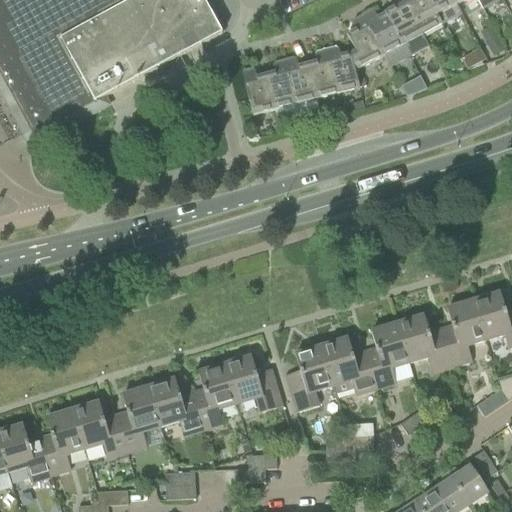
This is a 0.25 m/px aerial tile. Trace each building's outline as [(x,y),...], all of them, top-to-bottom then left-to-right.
[(0,0),(0,80),(32,139),(222,36),(202,0),(0,0)] [(409,59),(428,49),(401,0),(392,0),(390,1),(389,5),(393,11),(385,15),(409,59)] [(401,0),(428,49),(446,39),(425,0),(401,0)] [(460,16),(459,14),(451,0),(425,0),(446,39),(447,39),(440,27),(460,16)] [(451,0),(459,14),(456,7),(469,0),(475,0),(482,12),(482,11),(476,0),(451,0)] [(500,0),(476,0),(482,11),(501,1),(500,0)] [(377,20),(373,14),(369,13),(361,17),(390,69),(409,59),(385,15),(377,20)] [(389,70),(390,69),(361,17),(352,22),(351,25),(354,30),(346,37),(353,50),(346,54),(350,60),(354,74),(383,58),(389,70)] [(339,58),(338,51),(334,49),(325,51),(336,96),(364,89),(362,82),(357,83),(354,74),(350,60),(346,54),(339,58)] [(316,102),(336,96),(325,51),(315,54),(313,57),(315,64),(307,66),(316,102)] [(469,57),(460,62),(466,73),(475,68),(469,57)] [(298,69),(296,62),(292,60),(283,62),(295,107),(316,102),(307,66),(298,69)] [(274,112),(295,107),(283,62),(274,64),(272,68),(273,75),(265,77),(274,112)] [(256,79),(254,72),(251,70),(243,72),(241,76),(252,118),(274,112),(265,77),(256,79)] [(427,91),(435,87),(430,76),(421,81),(427,91)] [(415,96),(427,91),(421,81),(410,85),(415,96)] [(406,99),(412,96),(406,86),(400,89),(406,99)] [(360,104),(348,107),(350,114),(362,111),(360,104)] [(475,303),(472,304),(484,343),(503,338),(507,352),(511,351),(511,310),(504,313),(499,296),(483,300),(483,297),(474,300),(475,303)] [(466,349),(484,343),(472,304),(446,312),(452,330),(445,332),(445,331),(440,333),(451,369),(471,363),(466,349)] [(399,326),(397,326),(409,366),(427,361),(431,375),(451,369),(440,333),(435,334),(435,335),(429,337),(423,319),(407,323),(407,320),(398,323),(399,326)] [(390,372),(409,366),(397,326),(370,334),(376,353),(369,355),(369,354),(364,355),(375,392),(395,386),(390,372)] [(323,349),(321,349),(336,398),(354,393),(355,398),(375,392),(364,355),(359,357),(359,358),(353,360),(347,341),(331,346),(330,343),(322,346),(323,349)] [(335,398),(336,398),(321,349),(294,357),(299,374),(284,379),(295,416),(318,409),(314,395),(332,389),(335,398)] [(226,367),(224,368),(236,407),(254,402),(259,417),(281,410),(282,409),(271,372),(256,377),(250,360),(235,365),(234,362),(225,364),(226,367)] [(218,413),(236,407),(224,368),(197,376),(203,395),(197,396),(196,395),(191,397),(202,433),(222,427),(218,413)] [(508,404),(511,401),(511,378),(495,384),(498,394),(499,393),(501,392),(508,404)] [(150,390),(147,391),(159,430),(178,425),(182,439),(202,433),(191,397),(186,398),(186,400),(180,401),(175,383),(158,387),(157,384),(149,387),(150,390)] [(142,436),(159,430),(147,391),(121,398),(127,417),(121,419),(120,418),(115,419),(126,456),(146,450),(142,436)] [(483,421),(508,404),(501,392),(499,393),(498,394),(475,410),(480,422),(483,421)] [(74,413),(72,413),(84,453),(102,447),(106,462),(126,456),(115,419),(110,421),(110,422),(104,424),(99,405),(82,410),(82,407),(73,410),(74,413)] [(432,421),(430,422),(423,411),(400,427),(407,439),(422,429),(433,421),(432,421)] [(429,439),(454,423),(447,412),(432,421),(433,421),(422,429),(429,439)] [(65,458),(84,453),(72,413),(45,421),(51,440),(45,442),(44,441),(39,442),(50,479),(70,473),(65,458)] [(0,448),(8,476),(29,469),(33,484),(50,479),(39,442),(34,444),(34,445),(28,447),(22,428),(6,433),(5,430),(0,431),(0,448)] [(372,439),(342,441),(342,453),(342,454),(355,453),(373,452),(372,439)] [(0,477),(8,476),(0,448),(0,477)] [(355,453),(342,454),(342,453),(324,454),(325,468),(356,466),(355,453)] [(496,475),(493,471),(482,454),(472,461),(486,482),(496,475)] [(264,473),(276,472),(275,458),(244,459),(245,472),(264,473)] [(488,496),(480,485),(469,468),(458,476),(455,471),(448,475),(469,508),(488,496)] [(265,486),(264,473),(245,472),(234,473),(234,487),(265,486)] [(445,511),(463,511),(469,508),(448,475),(440,480),(444,485),(433,492),(445,511)] [(194,488),(194,477),(194,476),(164,477),(164,490),(194,488)] [(495,483),(489,487),(497,501),(504,496),(495,483)] [(165,504),(195,502),(194,488),(164,490),(165,504)] [(445,511),(433,492),(422,500),(418,495),(411,499),(419,511),(445,511)] [(127,494),(95,496),(96,508),(97,509),(107,509),(127,508),(127,494)] [(504,511),(507,511),(511,509),(511,508),(504,496),(497,501),(504,511)] [(419,511),(411,499),(404,504),(408,509),(403,511),(419,511)]
